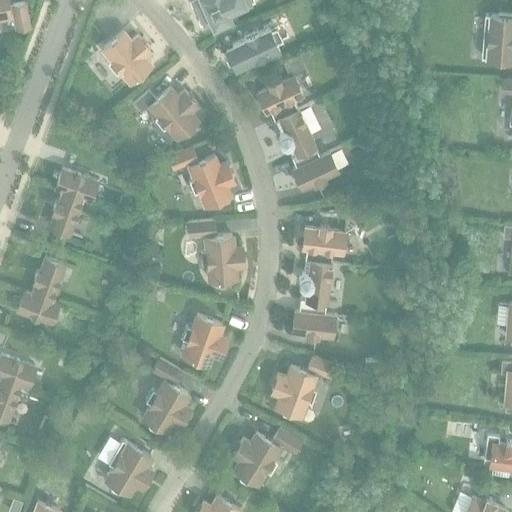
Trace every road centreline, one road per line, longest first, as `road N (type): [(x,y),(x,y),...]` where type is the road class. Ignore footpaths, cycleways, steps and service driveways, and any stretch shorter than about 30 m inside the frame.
road 1 (unclassified): [(168,511),(252,371),(283,288),(283,237),(279,191),(215,74),(139,0)]
road 2 (residential): [(0,178),(64,0)]
